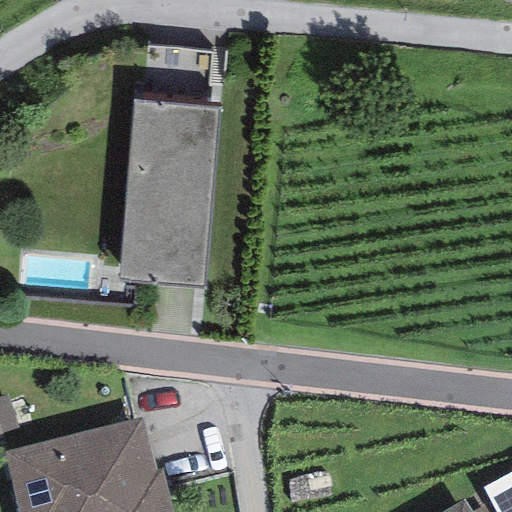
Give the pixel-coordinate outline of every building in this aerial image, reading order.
[(220,108),(133,100),(119,282),(204,287),(220,108)] [(0,442),(19,437),(6,398),(0,399),(0,442)] [(140,418),(4,452),(18,511),(171,511),(161,469),(155,470),(140,418)] [(511,511),(511,472),(482,489),(494,511),(511,511)] [(470,511),(463,500),(443,511),(470,511)]
